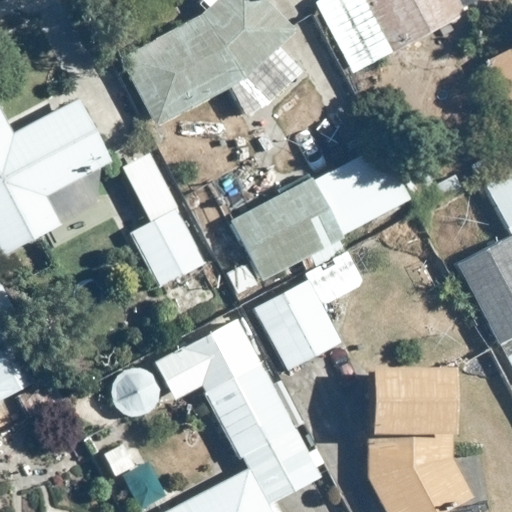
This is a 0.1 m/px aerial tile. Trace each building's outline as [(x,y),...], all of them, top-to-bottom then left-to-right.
[(298,83),(251,0),(205,0),(109,54),(151,128),(225,87),(241,115),(298,83)] [(313,0),(306,4),(338,72),(476,7),(472,0),(313,0)] [(511,44),(480,61),(511,122),(511,44)] [(107,162),(76,99),(9,134),(0,116),(0,254),(55,226),(40,196),(107,162)] [(397,206),(366,147),(249,209),(229,171),(205,184),(245,260),(219,274),(230,294),(397,206)] [(202,265),(145,152),(115,167),(144,224),(126,233),(154,289),(202,265)] [(511,165),(478,182),(506,237),(509,236),(511,242),(511,165)] [(453,264),(493,344),(511,381),(511,242),(509,236),(506,237),(453,264)] [(361,286),(344,250),(302,270),(306,279),(249,307),(281,372),(336,345),(317,307),(361,286)] [(0,398),(35,381),(0,308),(0,398)] [(241,470),(164,511),(266,511),(263,505),(317,476),(270,388),(232,317),(150,361),(171,400),(196,387),(204,401),(213,419),(241,470)] [(440,435),(449,435),(452,370),(364,366),(362,424),(345,431),(382,511),(440,511),(470,498),(440,435)] [(106,399),(108,403),(111,409),(113,411),(116,414),(120,416),(124,418),(129,419),(133,419),(138,419),(142,417),(146,415),(150,413),(153,409),(156,405),(157,401),(158,397),(159,392),(158,387),(157,383),(155,379),(152,375),(148,372),(145,370),(140,368),(136,367),(131,367),(127,367),(122,368),(118,371),(114,373),(111,377),(109,381),(107,385),(106,389),(106,394),(106,399)]
